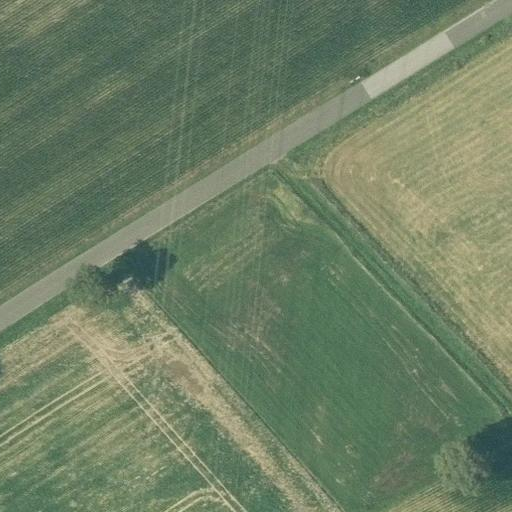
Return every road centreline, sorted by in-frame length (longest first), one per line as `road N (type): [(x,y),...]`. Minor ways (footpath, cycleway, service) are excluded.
road 1 (unclassified): [(0,322),(511,1)]
road 2 (track): [(511,411),(270,150)]
